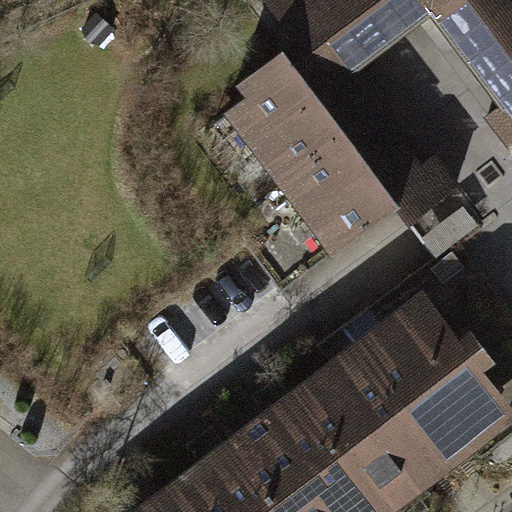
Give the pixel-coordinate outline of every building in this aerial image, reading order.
[(245,0),(295,68),(325,87),(355,81),(296,0),(245,0)] [(338,0),(296,0),(355,81),(382,61),(338,0)] [(378,0),(338,0),(382,61),(409,42),(378,0)] [(378,0),(409,42),(424,20),(419,0),(378,0)] [(419,0),(424,20),(451,0),(419,0)] [(511,0),(451,0),(424,20),(463,74),(511,38),(511,0)] [(511,38),(463,74),(490,110),(477,120),(507,161),(511,157),(511,38)] [(295,68),(217,120),(258,171),(351,102),(325,87),(295,68)] [(351,102),(258,171),(299,226),(392,157),(351,102)] [(299,226),(328,265),(386,221),(403,244),(464,199),(434,159),(408,179),(392,157),(299,226)] [(441,474),(506,425),(410,299),(345,349),(441,474)] [(367,511),(391,511),(441,474),(345,349),(280,399),(367,511)] [(263,511),(367,511),(280,399),(215,448),(263,511)] [(160,511),(263,511),(215,448),(150,498),(160,511)] [(160,511),(150,498),(131,511),(160,511)]
